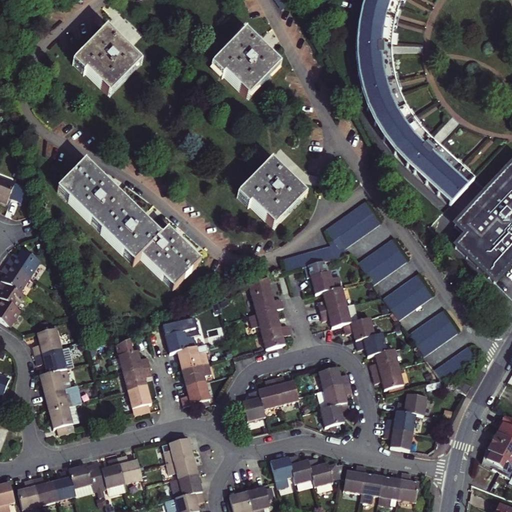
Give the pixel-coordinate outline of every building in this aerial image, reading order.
[(290,0),(274,0),(282,10),(293,3),(290,0)] [(511,0),(364,0),(357,27),(356,58),(363,99),(381,135),(398,157),(449,206),(473,181),(466,174),(454,162),(437,145),(430,139),(422,132),(417,125),(407,111),(397,90),(397,89),(395,82),(393,74),(391,63),(391,54),(391,47),(392,31),(393,27),(395,18),(397,10),(401,1),(401,0),(511,0)] [(107,96),(139,62),(120,44),(105,30),(73,64),(107,96)] [(213,67),(247,99),(278,66),(260,49),(244,34),(213,67)] [(410,109),(407,111),(417,125),(420,123),(410,109)] [(451,117),(430,139),(437,145),(458,123),(451,117)] [(456,160),(454,162),(466,174),(468,171),(456,160)] [(511,162),(509,166),(511,167),(511,251),(488,277),(493,282),(511,261),(511,162)] [(237,197),(271,229),(286,212),(302,196),(268,164),(237,197)] [(179,290),(206,261),(183,239),(173,230),(167,237),(145,217),(105,179),(91,166),(63,195),(139,267),(146,260),(179,290)] [(454,246),(488,277),(511,251),(511,167),(509,166),(454,225),(464,235),(454,246)] [(0,204),(4,206),(8,207),(10,202),(20,206),(21,205),(29,201),(25,190),(0,180),(0,204)] [(364,207),(326,234),(334,246),(339,242),(346,252),(380,228),(364,207)] [(373,289),(406,266),(391,245),(358,268),(373,289)] [(278,266),(281,279),(287,278),(307,272),(326,266),(346,260),(345,255),(332,258),(330,251),(278,266)] [(16,259),(11,266),(34,283),(45,266),(27,254),(23,261),(17,257),(16,259)] [(34,283),(11,266),(6,275),(4,276),(9,279),(5,285),(24,298),(34,283)] [(325,297),(345,293),(342,281),(335,283),(333,277),(329,278),(326,266),(307,272),(309,283),(313,282),(315,289),(317,299),(325,297)] [(432,301),(416,280),(383,303),(399,325),(432,301)] [(284,312),(282,303),(274,305),(273,299),(269,283),(264,284),(250,291),(257,319),(277,314),(284,312)] [(24,298),(5,285),(2,290),(0,293),(0,294),(4,298),(2,301),(20,313),(28,301),(24,298)] [(321,312),(322,317),(349,310),(345,293),(325,297),(327,306),(320,308),(321,312)] [(20,313),(2,301),(0,303),(0,312),(1,314),(0,315),(0,321),(14,331),(25,316),(20,313)] [(349,310),(322,317),(323,322),(324,327),(332,325),(334,333),(339,332),(353,329),(349,310)] [(277,314),(257,319),(249,321),(252,333),(260,331),(261,336),(281,331),(279,322),(277,314)] [(456,337),(442,316),(409,339),(424,360),(456,337)] [(373,324),(353,329),(339,332),(342,341),(349,340),(356,338),(357,346),(377,341),(373,324)] [(261,336),(266,354),(285,349),(283,341),(291,339),(290,334),(288,329),(281,331),(261,336)] [(58,333),(38,338),(41,348),(34,350),(36,358),(63,352),(58,333)] [(171,358),(179,356),(198,351),(195,340),(187,341),(186,336),(166,340),(169,352),(171,358)] [(377,341),(357,346),(358,349),(360,355),(367,354),(369,361),(376,359),(388,356),(385,339),(377,341)] [(126,348),(118,348),(125,377),(151,370),(149,361),(141,363),(141,361),(139,356),(136,357),(133,344),(126,348)] [(181,365),(183,373),(209,366),(206,355),(209,354),(207,349),(198,351),(179,356),(181,365)] [(36,358),(37,364),(38,368),(46,366),(49,377),(69,372),(74,371),(69,350),(63,352),(36,358)] [(442,383),(473,361),(466,351),(433,373),(439,381),(442,383)] [(372,373),(373,379),(399,373),(395,354),(388,356),(376,359),(379,369),(371,370),(372,373)] [(185,381),(187,391),(206,387),(205,380),(212,378),(209,366),(183,373),(185,381)] [(151,370),(125,377),(130,395),(148,390),(147,385),(146,381),(153,379),(151,370)] [(43,387),(46,397),(67,391),(65,386),(72,384),(69,372),(49,377),(41,379),(43,387)] [(320,378),(325,395),(350,389),(349,384),(348,381),(348,379),(342,381),(340,373),(320,378)] [(399,373),(373,379),(375,385),(376,388),(383,386),(385,395),(404,391),(399,373)] [(11,384),(0,379),(0,402),(4,404),(11,384)] [(281,410),(299,405),(298,402),(294,386),(286,389),(284,381),(279,382),(275,383),(281,410)] [(264,414),(281,410),(275,383),(269,385),(266,386),(267,393),(259,395),(264,414)] [(471,389),(462,384),(458,393),(466,398),(471,389)] [(445,385),(430,389),(432,395),(446,392),(445,385)] [(190,400),(182,402),(183,405),(185,411),(211,405),(206,387),(187,391),(190,400)] [(67,391),(46,397),(49,406),(51,415),(71,410),(84,406),(79,388),(67,391)] [(350,389),(325,395),(329,412),(348,408),(348,404),(346,398),(352,397),(350,389)] [(148,390),(130,395),(136,420),(152,416),(150,409),(153,409),(152,404),(148,390)] [(247,426),(266,422),(264,414),(259,395),(250,397),(252,405),(248,406),(243,407),(247,426)] [(322,414),(329,412),(325,395),(318,397),(322,414)] [(397,411),(396,415),(416,419),(423,420),(426,401),(407,398),(405,408),(398,407),(397,411)] [(350,414),(348,408),(329,412),(322,414),(326,432),(346,427),(344,419),(351,417),(350,414)] [(71,410),(51,415),(53,423),(56,433),(59,432),(61,438),(77,434),(71,410)] [(386,428),(386,433),(413,437),(416,419),(396,415),(395,425),(387,424),(386,428)] [(506,430),(501,438),(511,444),(511,422),(509,420),(505,426),(508,427),(506,430)] [(413,437),(386,433),(385,438),(384,442),(392,443),(390,452),(410,456),(413,437)] [(511,444),(501,438),(497,447),(492,455),(511,466),(511,444)] [(167,468),(194,461),(192,456),(189,443),(163,450),(167,468)] [(511,466),(492,455),(490,454),(488,460),(486,467),(497,470),(497,472),(511,480),(511,466)] [(120,469),(125,489),(143,484),(138,464),(131,465),(128,466),(126,459),(118,461),(120,469)] [(313,484),(308,464),(299,466),(299,464),(298,459),(288,462),(293,480),(295,488),(313,484)] [(196,468),(194,461),(167,468),(172,486),(198,479),(196,468)] [(279,464),(269,466),(274,487),(275,493),(288,490),(286,482),(293,480),(288,462),(279,464)] [(317,462),(308,464),(313,484),(314,491),(333,486),(332,483),(341,485),(343,468),(337,469),(336,465),(328,468),(328,467),(322,468),(319,469),(317,462)] [(95,467),(102,494),(125,489),(120,469),(111,471),(102,473),(100,466),(95,467)] [(81,471),(68,474),(73,494),(95,488),(96,495),(102,494),(95,467),(81,471)] [(362,498),(366,478),(367,472),(357,470),(356,477),(353,477),(347,476),(344,495),(362,498)] [(62,483),(52,486),(57,505),(75,501),(73,494),(68,474),(60,476),(61,481),(62,483)] [(374,500),(380,501),(383,481),(375,480),(366,478),(362,498),(361,506),(372,508),(374,500)] [(411,486),(412,479),(402,478),(401,484),(398,504),(417,507),(421,487),(414,486),(411,486)] [(176,504),(203,497),(200,485),(198,479),(172,486),(174,498),(176,504)] [(33,483),(40,510),(57,505),(52,486),(44,488),(42,481),(33,483)] [(398,504),(401,484),(390,482),(383,481),(380,501),(379,508),(391,511),(392,503),(398,504)] [(25,493),(17,495),(21,511),(30,511),(40,510),(33,483),(26,485),(23,485),(25,493)] [(0,511),(8,511),(8,507),(15,505),(10,486),(0,488),(0,511)] [(255,493),(246,495),(250,511),(263,511),(269,511),(264,491),(255,493)] [(250,511),(246,495),(233,499),(229,500),(231,511),(250,511)] [(205,506),(203,497),(176,504),(167,506),(168,511),(198,511),(198,508),(205,506)]
